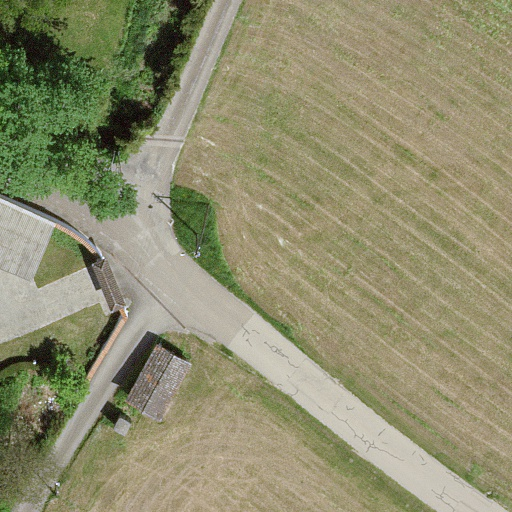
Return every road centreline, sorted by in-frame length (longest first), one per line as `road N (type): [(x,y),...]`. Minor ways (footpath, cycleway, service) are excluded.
road 1 (unclassified): [(475,511),(238,330),(129,235)]
road 2 (unclassified): [(129,235),(207,0)]
road 3 (unclassified): [(0,161),(84,201),(129,235)]
